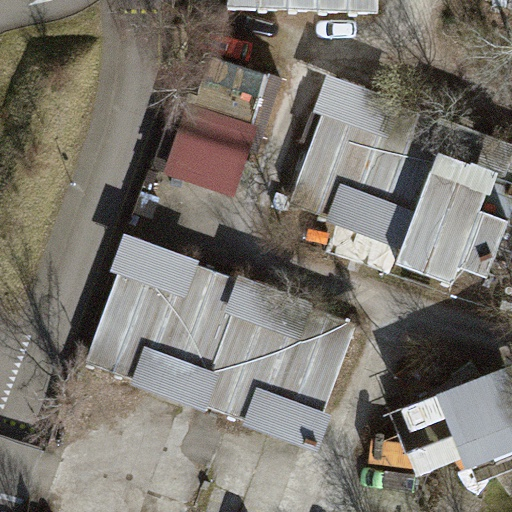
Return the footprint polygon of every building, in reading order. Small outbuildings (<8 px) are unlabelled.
[(369,10),(369,0),(218,0),(218,5),(369,10)] [(223,188),(243,125),(260,73),(202,54),(185,107),(176,104),(156,166),(223,188)] [(281,202),(479,275),(511,185),(511,149),(382,101),(372,129),(315,108),(281,202)] [(168,287),(112,267),(77,361),(247,423),(257,395),(314,416),(349,322),(179,260),(168,287)] [(504,388),(511,385),(511,374),(507,362),(473,375),(462,359),(451,367),(450,359),(411,361),(412,368),(406,360),(386,374),(405,401),(393,405),(402,428),(420,421),(431,437),(416,443),(363,437),(360,462),(406,467),(408,473),(445,458),(457,474),(477,460),(469,449),(490,441),(511,471),(511,406),(511,407),(504,388)]
